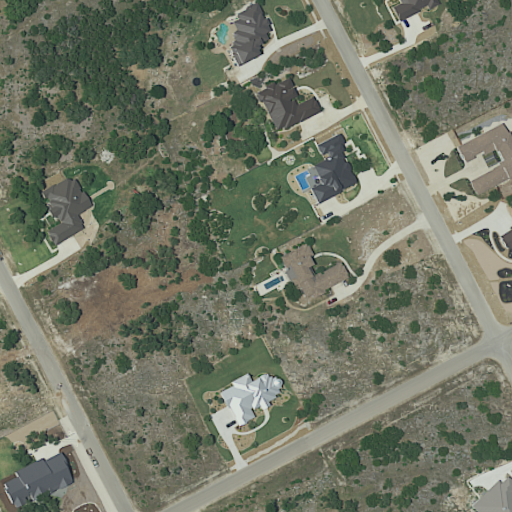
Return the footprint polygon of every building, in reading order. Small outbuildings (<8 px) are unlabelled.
[(396,22),(424,7),(426,11),(436,5),(433,0),(397,0),(399,3),(389,9),(396,22)] [(233,66),(257,57),(253,46),(265,41),(262,33),(265,31),(255,3),(228,13),(235,31),(228,33),(233,47),(227,49),(233,66)] [(272,133),(317,113),(311,97),(292,106),(289,98),(293,97),(285,78),(253,92),(272,133)] [(473,195),(511,176),(511,136),(506,140),(499,125),(452,147),(459,162),(479,153),(480,156),(492,150),(499,165),(466,180),(473,195)] [(314,203),(354,185),(335,145),(340,143),(336,134),(313,145),(320,161),(308,166),(317,184),(307,189),(314,203)] [(51,246),(81,229),(74,215),(88,207),(70,176),(38,193),(56,225),(44,232),(51,246)] [(511,225),(494,235),(502,251),(511,246),(511,225)] [(277,256),(295,302),(346,281),(339,264),(309,276),(306,267),(311,265),(303,245),(277,256)] [(234,427),(251,419),(248,412),(265,405),(264,401),(279,393),(272,378),(267,380),(264,374),(247,381),(244,374),(227,382),(229,387),(218,392),(234,427)] [(69,483),(56,453),(11,472),(13,478),(0,484),(11,508),(69,483)] [(466,506),(470,511),(511,511),(511,487),(503,476),(466,506)]
